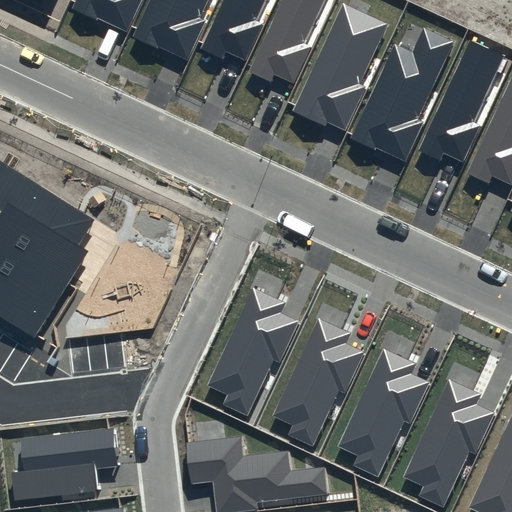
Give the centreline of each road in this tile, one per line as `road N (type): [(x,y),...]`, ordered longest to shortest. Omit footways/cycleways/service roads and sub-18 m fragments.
road 1 (residential): [(164,511),(159,403),(260,186)]
road 2 (residential): [(0,66),(260,186)]
road 3 (residential): [(260,186),(511,303)]
